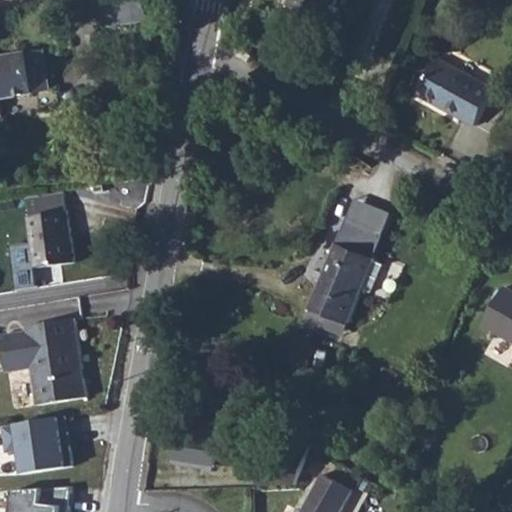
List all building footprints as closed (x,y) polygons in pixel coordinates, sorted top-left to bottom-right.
[(159,17),(155,0),(129,0),(113,3),(118,26),(159,17)] [(289,0),(289,1),(342,24),(352,0),(289,0)] [(0,117),(17,115),(14,95),(64,88),(58,49),(0,57),(0,117)] [(436,53),(417,88),(473,119),(493,85),(436,53)] [(75,267),(64,192),(24,198),(36,273),(75,267)] [(394,215),(355,201),(338,246),(377,260),(394,215)] [(310,322),(327,329),(332,317),(351,324),(377,260),(338,246),(310,322)] [(488,325),(511,337),(511,288),(508,286),(488,325)] [(24,361),(32,407),(83,398),(71,322),(23,330),(21,330),(0,333),(0,359),(1,365),(24,361)] [(511,356),(511,341),(503,337),(498,349),(511,356)] [(182,413),(175,456),(219,463),(224,433),(226,418),(201,413),(201,416),(182,413)] [(70,468),(59,414),(1,425),(7,454),(22,451),(27,476),(70,468)] [(265,456),(264,486),(299,485),(309,455),(265,456)] [(339,511),(352,491),(324,475),(303,511),(339,511)] [(0,497),(0,511),(27,511),(29,508),(0,497)]
